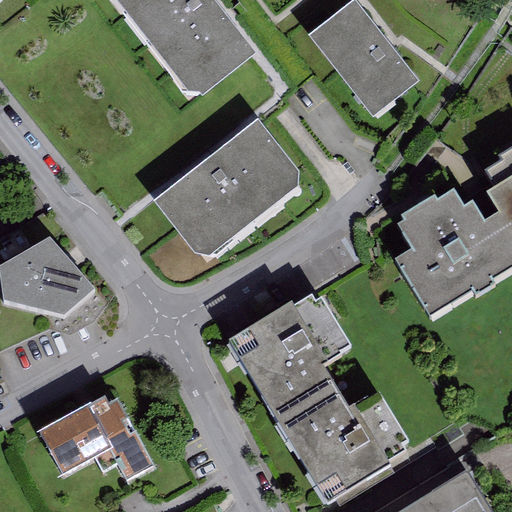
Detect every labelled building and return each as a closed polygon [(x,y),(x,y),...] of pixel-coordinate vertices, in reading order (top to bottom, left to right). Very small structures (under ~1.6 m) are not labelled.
[(0,0),(0,9),(11,0),(0,0)] [(208,0),(108,0),(187,99),(198,100),(202,105),(256,62),(208,0)] [(355,8),(308,44),(371,125),(418,90),(355,8)] [(257,127),(153,209),(194,261),(208,264),(298,195),(298,179),(257,127)] [(499,223),(491,227),(511,262),(511,155),(498,164),(501,169),(483,179),(494,198),(487,202),(499,223)] [(491,288),(511,276),(511,262),(491,227),(484,232),(473,213),(465,217),(454,199),(436,209),(434,204),(400,224),(404,231),(398,234),(412,258),(395,268),(429,326),(473,301),(475,305),(494,293),(491,288)] [(49,246),(0,274),(0,288),(3,309),(63,326),(93,298),(49,246)] [(229,350),(279,432),(335,398),(321,375),(341,363),(339,361),(350,354),(321,307),(315,311),(311,304),(293,315),(291,312),(229,350)] [(348,419),(335,398),(279,432),(327,511),(331,511),(391,476),(388,471),(405,460),(401,453),(408,449),(379,402),(356,417),(354,415),(348,419)] [(104,405),(39,440),(63,482),(94,465),(102,480),(117,471),(126,488),(153,473),(117,407),(108,412),(104,405)] [(485,511),(467,482),(417,511),(485,511)]
